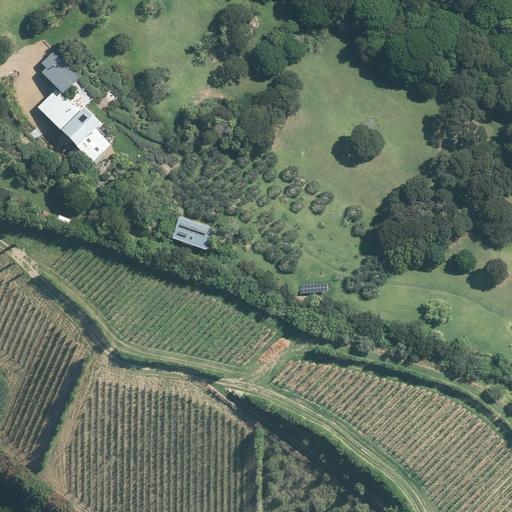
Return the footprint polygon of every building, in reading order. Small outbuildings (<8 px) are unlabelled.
[(76,78),(52,53),(40,64),(44,68),(40,73),(61,93),(76,78)] [(37,107),(91,161),(109,143),(94,127),(99,122),(83,106),(78,111),(77,112),(54,89),(37,107)] [(35,127),(29,133),(35,139),(41,133),(35,127)] [(97,188),(91,195),(100,202),(105,195),(103,194),(108,188),(102,184),(98,189),(97,188)] [(215,227),(181,216),(174,236),(208,248),(215,227)]
